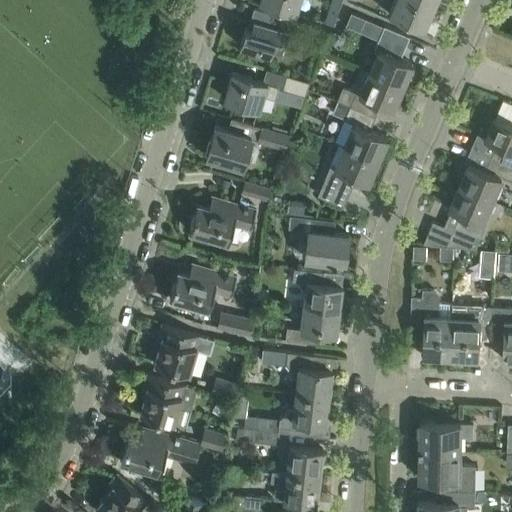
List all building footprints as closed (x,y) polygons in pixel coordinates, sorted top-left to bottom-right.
[(296,12),(299,0),(258,0),(259,0),(296,12)] [(333,23),(340,2),(332,0),(331,0),(325,21),(333,23)] [(424,28),(432,8),(413,0),(393,0),(388,13),(424,28)] [(435,0),(413,0),(432,8),(435,0)] [(277,26),(281,14),(254,6),(253,7),(256,8),(250,27),(245,26),(239,44),(271,53),(274,43),(280,46),(286,29),(277,26)] [(351,10),(346,20),(357,25),(361,14),(351,10)] [(400,56),(409,35),(383,24),(374,47),(379,49),(370,71),(401,85),(411,61),(400,56)] [(278,84),(231,70),(223,96),(259,107),(263,94),(274,98),(278,84)] [(391,107),(401,85),(370,71),(360,93),(344,86),(338,98),(350,104),(349,105),(375,116),(380,103),(391,107)] [(304,95),(309,80),(285,72),(281,87),(304,95)] [(370,128),(375,116),(349,105),(334,141),(345,145),(376,159),(386,135),(370,128)] [(496,143),(490,156),(511,165),(511,121),(495,115),(485,138),(496,143)] [(243,165),(251,137),(284,147),(289,133),(236,117),(229,128),(215,123),(206,154),(243,165)] [(366,181),(376,159),(345,145),(336,167),(330,164),(317,193),(343,205),(355,176),(366,181)] [(510,180),(511,174),(511,165),(490,156),(485,168),(469,161),(459,184),(490,197),(500,175),(510,180)] [(270,185),(245,178),(241,190),(267,197),(270,185)] [(480,219),(490,197),(459,184),(449,207),(450,208),(443,224),(433,219),(423,241),(475,246),(485,221),(480,219)] [(256,208),(212,194),(209,205),(198,202),(189,229),(228,241),(234,221),(251,226),(256,208)] [(291,197),(290,212),(304,214),(306,199),(291,197)] [(324,230),(326,218),(290,214),(289,226),(309,229),(306,257),(331,260),(331,262),(336,262),(336,260),(345,262),(348,233),(324,230)] [(426,244),(413,244),(412,257),(425,258),(426,244)] [(453,245),(439,245),(439,258),(452,259),(453,245)] [(480,248),(480,260),(494,261),(495,249),(480,248)] [(498,250),(498,261),(511,262),(511,251),(498,250)] [(238,275),(192,261),(189,272),(178,269),(169,296),(208,308),(213,290),(232,296),(238,275)] [(322,282),(324,270),(294,266),(293,278),(305,280),(303,303),(339,307),(342,284),(322,282)] [(439,301),(439,295),(439,293),(434,288),(422,288),(422,295),(411,294),(410,333),(411,333),(411,328),(424,328),(422,353),(449,354),(451,314),(452,301),(439,301)] [(336,332),(339,307),(303,303),(300,327),(287,325),(285,338),(315,341),(317,329),(336,332)] [(490,332),(491,304),(465,303),(464,315),(451,314),(449,354),(476,356),(477,331),(489,332),(490,332)] [(511,305),(491,304),(490,332),(489,332),(489,337),(491,337),(491,332),(503,333),(502,357),(511,357),(511,305)] [(249,333),(253,316),(220,309),(216,325),(249,333)] [(162,336),(154,361),(189,372),(196,347),(209,350),(213,337),(200,333),(162,322),(158,334),(162,336)] [(313,366),(314,353),(263,347),(261,360),(285,363),(297,377),(295,391),(329,395),(328,394),(331,369),(332,369),(332,368),(313,366)] [(186,383),(147,372),(143,384),(147,385),(140,411),(174,422),(186,383)] [(236,398),(241,382),(217,375),(212,391),(236,398)] [(329,396),(329,395),(295,391),(294,403),(281,417),(249,413),(248,425),(279,429),(280,425),(308,428),(309,420),(326,422),(326,421),(325,421),(328,396),(329,396)] [(472,436),(472,421),(419,420),(419,445),(417,445),(417,448),(460,449),(461,435),(472,436)] [(197,441),(189,439),(143,425),(140,435),(129,432),(121,460),(160,471),(165,452),(196,461),(200,443),(197,442),(197,441)] [(227,434),(202,426),(197,441),(197,442),(200,443),(222,449),(227,434)] [(233,441),(276,444),(277,432),(234,428),(233,441)] [(323,449),(323,448),(289,444),(286,470),(319,473),(322,449),(323,449)] [(460,463),(460,449),(417,448),(417,451),(419,451),(418,476),(444,476),(444,487),(475,488),(475,476),(472,476),(472,463),(460,463)] [(319,473),(286,470),(273,468),(271,480),(277,480),(275,497),(316,501),(316,500),(319,475),(320,474),(319,474),(319,473)] [(135,511),(148,496),(117,472),(109,482),(112,484),(95,506),(103,511),(135,511)] [(475,505),(475,488),(444,487),(444,500),(418,500),(417,511),(468,511),(468,504),(475,505)] [(205,511),(208,500),(180,493),(175,511),(205,511)] [(230,502),(269,506),(270,496),(231,493),(230,502)]
